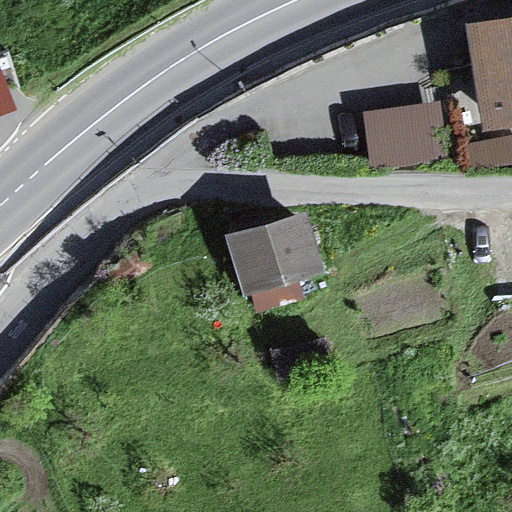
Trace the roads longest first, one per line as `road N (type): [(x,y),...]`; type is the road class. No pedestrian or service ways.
road 1 (residential): [(0,348),(60,259),(118,207),(166,187),(511,190)]
road 2 (secondary): [(0,205),(164,71),(296,0)]
